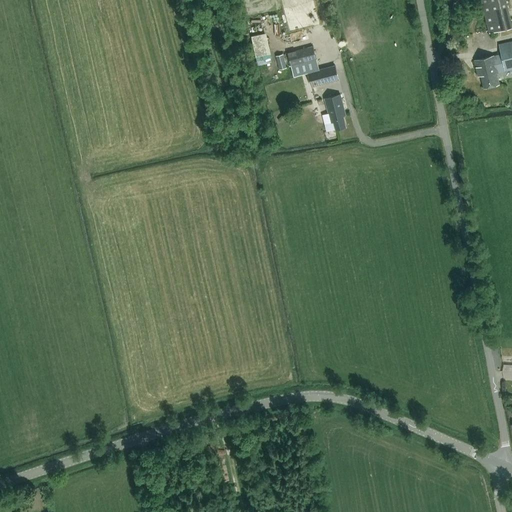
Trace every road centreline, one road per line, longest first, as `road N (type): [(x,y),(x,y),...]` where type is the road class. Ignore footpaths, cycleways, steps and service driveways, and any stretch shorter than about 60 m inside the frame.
road 1 (tertiary): [(0,485),(288,399),(331,399),(375,413),(501,468)]
road 2 (unclassified): [(501,468),(505,445),(417,0)]
